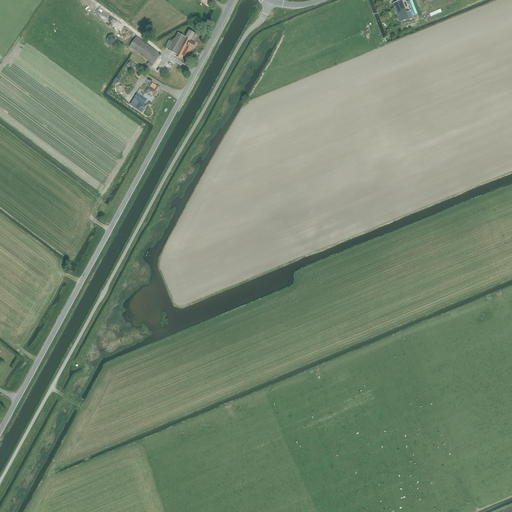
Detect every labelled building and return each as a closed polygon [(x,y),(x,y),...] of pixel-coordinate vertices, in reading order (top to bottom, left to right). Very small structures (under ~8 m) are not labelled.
[(400,23),(409,19),(402,0),(392,4),(400,23)] [(169,51),(177,55),(176,57),(180,59),(182,55),(187,58),(192,49),(193,50),(196,44),(190,41),(190,40),(193,41),(196,35),(189,31),(189,32),(186,37),(184,37),(178,33),(173,42),(169,40),(165,47),(169,49),(169,51)] [(116,41),(116,40),(115,39),(115,38),(115,37),(114,37),(113,36),(112,36),(111,36),(110,36),(109,36),(108,37),(107,38),(107,39),(107,40),(107,41),(107,42),(108,43),(109,44),(110,44),(111,44),(112,44),(113,44),(114,43),(115,42),(115,41),(116,41)] [(161,55),(140,40),(137,38),(130,48),(149,62),(147,65),(151,68),(161,55)] [(135,69),(137,66),(130,61),(128,65),(135,69)] [(159,87),(161,83),(154,79),(152,83),(159,87)] [(153,99),(160,89),(152,83),(143,97),(138,94),(141,90),(140,89),(137,93),(134,98),(135,99),(130,106),(142,113),(147,106),(144,105),(147,100),(151,102),(153,99)] [(6,349),(3,355),(9,359),(12,352),(6,349)]
